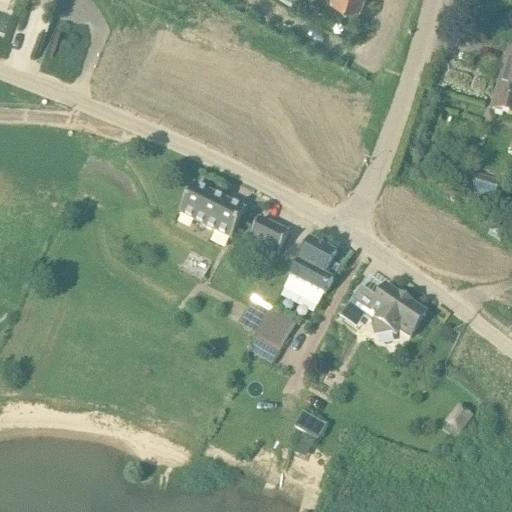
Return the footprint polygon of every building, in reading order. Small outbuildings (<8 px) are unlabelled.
[(511,118),(511,53),(509,53),(492,112),(511,118)] [(495,199),(499,184),(472,176),(468,191),(481,195),(495,199)] [(179,216),(231,241),(245,213),(193,187),(179,216)] [(478,208),(481,195),(468,191),(464,204),(478,208)] [(249,242),(277,256),(288,234),(259,220),(249,242)] [(323,298),(339,269),(331,264),(336,255),(309,240),(288,279),(323,298)] [(425,317),(386,289),(378,301),(361,290),(349,308),(373,325),(375,336),(391,333),(395,336),(398,332),(410,340),(425,317)] [(261,329),(272,310),(255,300),(244,318),(261,329)] [(297,324),(272,310),(261,329),(285,343),(297,324)] [(459,408),(447,425),(460,434),(472,418),(459,408)] [(321,439),(326,428),(305,419),(301,429),(321,439)]
